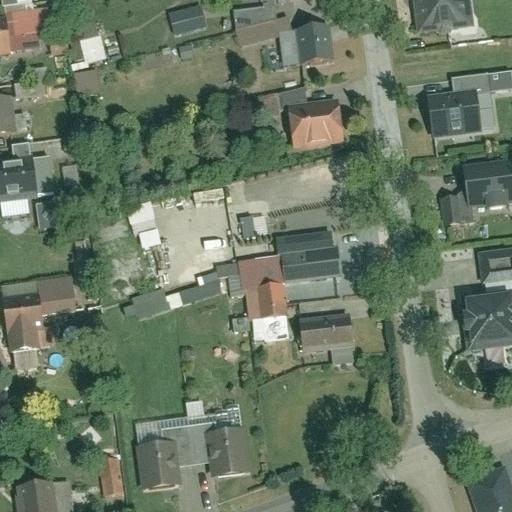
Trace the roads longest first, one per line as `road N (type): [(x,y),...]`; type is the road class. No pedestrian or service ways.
road 1 (residential): [(367,0),(427,455)]
road 2 (residential): [(272,511),(427,455)]
